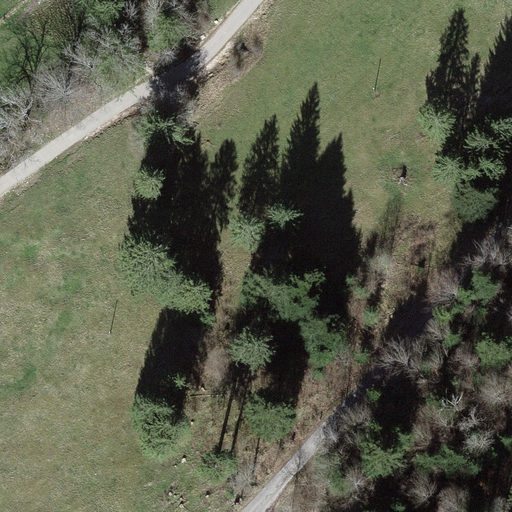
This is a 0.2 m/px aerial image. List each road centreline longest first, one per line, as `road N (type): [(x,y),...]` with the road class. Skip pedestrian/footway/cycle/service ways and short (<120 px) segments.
road 1 (unclassified): [(280,511),(511,248)]
road 2 (track): [(246,0),(188,59),(0,183)]
